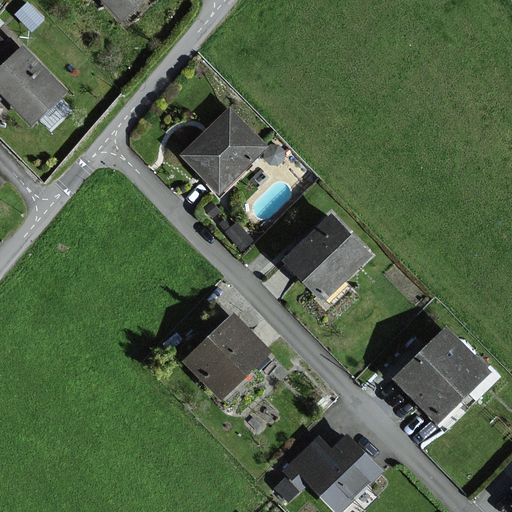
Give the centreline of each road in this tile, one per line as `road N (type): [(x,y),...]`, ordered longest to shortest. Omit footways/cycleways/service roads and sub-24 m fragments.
road 1 (residential): [(103,141),(464,511)]
road 2 (residential): [(224,0),(103,141)]
road 3 (residential): [(103,141),(0,263)]
